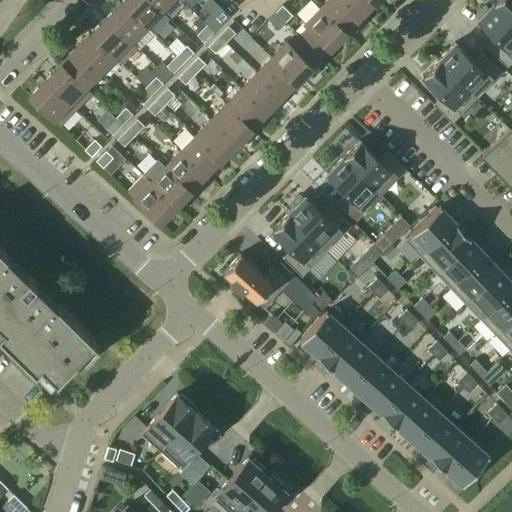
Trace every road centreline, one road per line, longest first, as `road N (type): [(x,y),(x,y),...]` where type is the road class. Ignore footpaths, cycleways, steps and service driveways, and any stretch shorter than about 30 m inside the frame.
road 1 (residential): [(191,310),(412,511)]
road 2 (residential): [(160,283),(359,80)]
road 3 (residential): [(359,80),(511,238)]
road 4 (residential): [(0,142),(160,283)]
road 5 (residential): [(77,449),(89,415),(191,310)]
